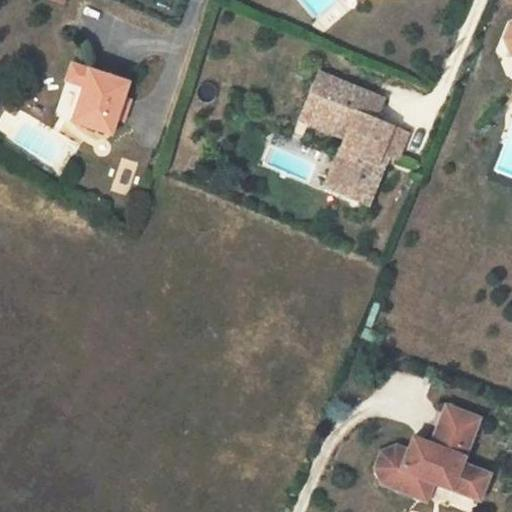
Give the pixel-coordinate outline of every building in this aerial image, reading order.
[(511,20),(509,21),(503,37),(510,53),(511,53),(511,20)] [(70,63),(65,80),(82,85),(87,69),(70,63)] [(382,96),(317,68),(308,87),(321,93),(313,112),(360,133),(353,150),(345,147),(328,185),(363,200),(385,150),(378,147),(387,128),(371,122),(374,115),(382,96)] [(82,85),(72,120),(111,133),(116,116),(122,97),(127,81),(87,69),(82,85)] [(308,87),(297,113),(344,134),(322,182),(328,185),(345,147),(353,150),(360,133),(313,112),(321,93),(308,87)] [(122,97),(116,116),(123,119),(129,100),(122,97)] [(374,115),(371,122),(387,128),(378,147),(385,150),(394,154),(405,128),(374,115)] [(430,441),(425,439),(419,452),(409,448),(397,443),(382,450),(374,467),(382,483),(410,493),(418,475),(434,482),(479,499),(489,473),(462,461),(480,418),(445,404),(430,441)] [(414,435),(409,448),(419,452),(425,439),(414,435)] [(427,499),(434,482),(418,475),(410,493),(427,499)]
